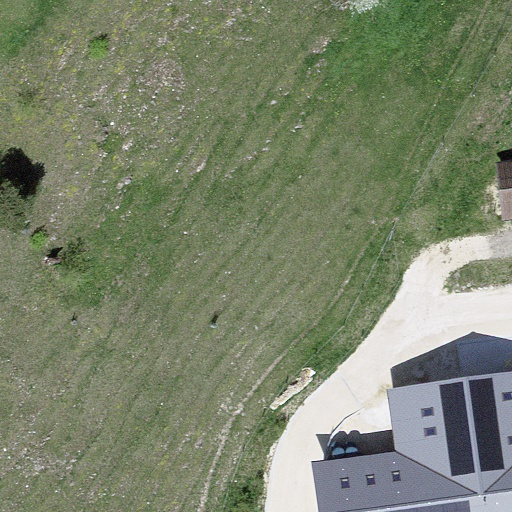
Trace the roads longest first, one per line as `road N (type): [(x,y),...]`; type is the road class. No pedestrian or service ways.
road 1 (track): [(511,316),(402,359),(327,412),(295,462),(281,511)]
road 2 (track): [(511,243),(446,252),(422,272),(402,359)]
